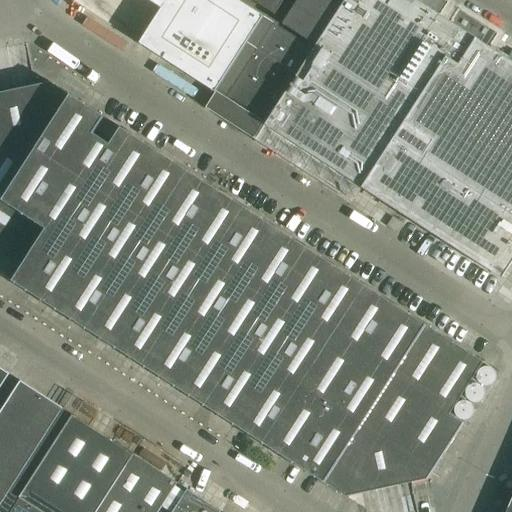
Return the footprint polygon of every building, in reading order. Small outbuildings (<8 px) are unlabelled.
[(147,0),(163,10),(141,45),(216,94),(265,18),(237,0),(147,0)] [(251,0),(276,16),(286,0),(251,0)] [(316,50),(267,126),(364,189),(449,58),(461,66),(478,39),(416,0),(348,0),(344,7),(318,47),(316,50)] [(300,0),(284,25),(318,47),(344,7),(332,0),(300,0)] [(265,18),(216,94),(217,94),(267,126),(316,50),(265,18)] [(449,58),(364,189),(504,280),(511,267),(511,61),(478,39),(461,66),(449,58)] [(0,273),(5,277),(190,397),(234,425),(295,464),(347,498),(366,494),(413,484),(428,481),(465,424),(452,415),(485,363),(124,130),(113,146),(96,136),(107,119),(52,83),(35,87),(0,94),(0,273)] [(110,121),(102,133),(113,141),(121,128),(110,121)] [(0,390),(10,375),(0,368),(0,390)] [(22,382),(0,416),(0,508),(63,410),(64,409),(22,382)] [(12,511),(99,511),(135,456),(75,417),(21,499),(12,511)] [(160,511),(165,506),(179,484),(135,456),(99,511),(160,511)] [(173,511),(165,506),(160,511),(222,511),(223,511),(189,490),(175,511),(173,511)]
